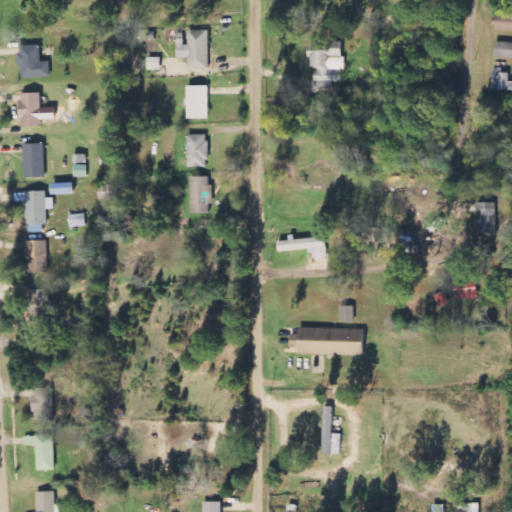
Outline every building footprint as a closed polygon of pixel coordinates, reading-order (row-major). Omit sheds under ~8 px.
[(511,31),(511,16),(497,15),(497,30),(511,31)] [(189,70),(210,70),(209,31),(187,31),(187,39),(178,39),(178,59),(189,58),(189,70)] [(344,82),(344,42),(328,42),(328,51),(310,51),(311,69),(316,69),(316,82),(344,82)] [(157,43),(146,43),(146,58),(157,58),(157,43)] [(496,59),(511,59),(511,43),(496,43),(496,59)] [(51,62),(41,63),(41,46),(20,47),(21,78),(51,78),(51,62)] [(493,91),(511,91),(511,82),(510,82),(510,74),(502,74),(502,69),(494,68),(493,91)] [(210,119),(209,86),(188,86),(188,120),(210,119)] [(21,94),(22,127),(43,127),(42,94),(21,94)] [(189,168),(209,168),(209,135),(188,136),(189,168)] [(24,145),(25,178),(46,178),(45,145),(24,145)] [(212,199),(212,177),(191,178),(192,215),(210,214),(210,199),(212,199)] [(53,195),(75,194),(75,184),(53,185),(53,195)] [(47,192),(26,193),(27,227),(32,227),(32,233),(47,233),(46,210),(55,210),(55,199),(47,199),(47,192)] [(495,237),(494,203),(475,204),(476,237),(495,237)] [(71,228),(87,226),(86,214),(69,216),(71,228)] [(324,249),(324,239),(280,241),(280,252),(318,251),(318,250),(324,249)] [(48,241),(27,242),(27,274),(49,273),(48,241)] [(30,291),(31,320),(51,320),(50,291),(30,291)] [(300,355),(365,357),(365,331),(301,329),(300,336),(291,335),(291,349),(300,349),(300,355)] [(52,420),(51,389),(34,390),(35,421),(52,420)] [(324,455),(342,455),(342,435),(333,435),(334,408),(325,407),(324,455)] [(38,472),(56,471),(55,436),(25,437),(25,447),(37,446),(38,472)] [(56,511),(56,492),(36,493),(37,511),(56,511)] [(205,503),(204,511),(222,511),(223,503),(205,503)]
